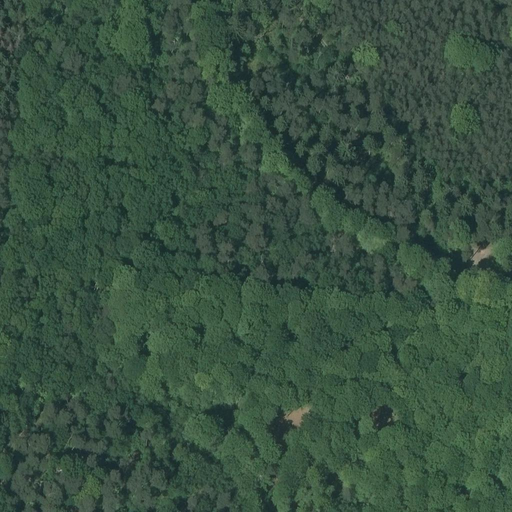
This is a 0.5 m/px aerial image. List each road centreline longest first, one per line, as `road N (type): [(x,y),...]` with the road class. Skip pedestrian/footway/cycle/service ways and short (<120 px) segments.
road 1 (unclassified): [(77,511),(124,0)]
road 2 (track): [(506,317),(492,511)]
